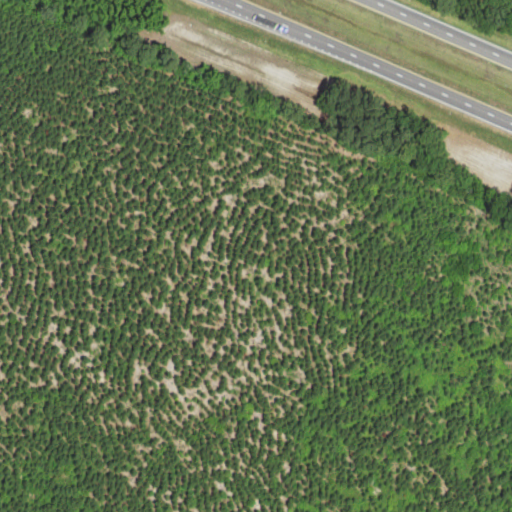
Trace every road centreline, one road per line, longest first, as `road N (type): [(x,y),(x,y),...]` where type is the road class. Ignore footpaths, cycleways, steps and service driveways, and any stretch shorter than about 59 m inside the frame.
road 1 (motorway): [(223,0),(511,124)]
road 2 (motorway): [(511,62),(367,0)]
